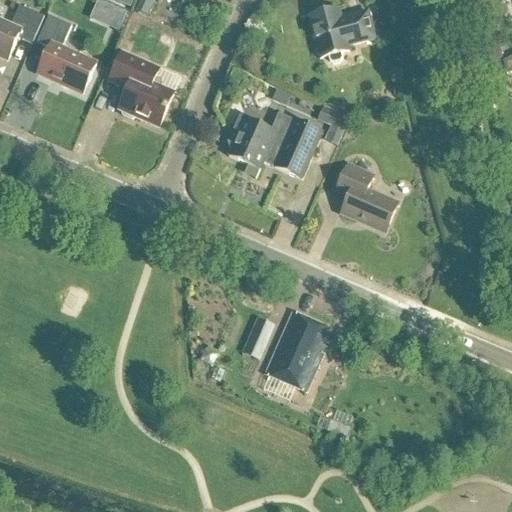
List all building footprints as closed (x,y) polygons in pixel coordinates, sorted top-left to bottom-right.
[(134,0),(109,0),(130,9),(134,0)] [(141,0),(135,13),(147,18),(154,3),(147,0),(141,0)] [(119,30),(126,15),(99,3),(92,17),(119,30)] [(32,47),(44,20),(20,9),(11,29),(0,23),(0,60),(8,64),(18,41),(32,47)] [(338,12),(309,20),(320,62),(328,60),(330,65),(333,67),(340,65),(342,62),(341,56),(349,54),(348,49),(375,42),(368,15),(349,20),(349,22),(342,24),(338,12)] [(83,98),(83,97),(97,67),(62,51),(72,29),(49,19),(37,46),(49,51),(37,78),(83,98)] [(183,59),(190,44),(160,32),(154,46),(183,59)] [(490,67),(503,64),(498,43),(485,47),(490,67)] [(160,72),(122,56),(109,85),(128,93),(118,114),(122,115),(123,119),(132,123),(135,121),(159,132),(175,96),(159,89),(160,86),(159,82),(156,81),(160,72)] [(511,76),(511,60),(503,64),(506,78),(511,76)] [(323,110),(317,124),(331,130),(327,138),(339,144),(349,122),(323,110)] [(256,182),(263,166),(302,183),(323,136),(278,117),(271,134),(251,126),(253,123),(240,117),(227,146),(231,155),(229,160),(248,169),(247,172),(248,176),(256,180),(255,182),(256,182)] [(385,237),(398,208),(367,194),(374,179),(348,168),(336,195),(349,200),(341,218),(356,225),(357,223),(365,226),(365,228),(385,237)] [(243,353),(261,360),(276,324),(258,317),(243,353)] [(330,334),(292,317),(265,379),(306,397),(323,358),(320,357),(330,334)]
